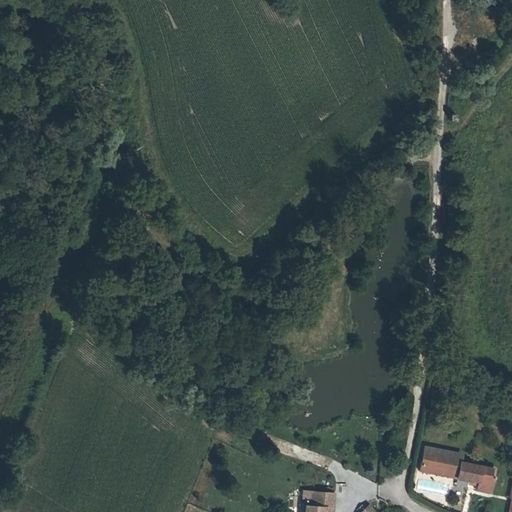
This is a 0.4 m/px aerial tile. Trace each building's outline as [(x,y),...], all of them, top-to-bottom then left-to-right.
[(445,185),(459,187),(460,176),(445,174),(445,185)] [(427,436),(422,459),(426,460),(452,466),(457,467),(455,474),(468,477),(468,474),(476,476),(474,482),(474,486),(488,489),(492,472),(487,471),(489,464),(459,458),(460,453),(434,447),(436,437),(427,436)] [(426,460),(422,459),(421,467),(455,474),(457,467),(452,466),(426,460)] [(468,474),(468,477),(467,480),(474,482),(476,476),(468,474)] [(334,511),(336,493),(303,490),(300,511),(334,511)]
